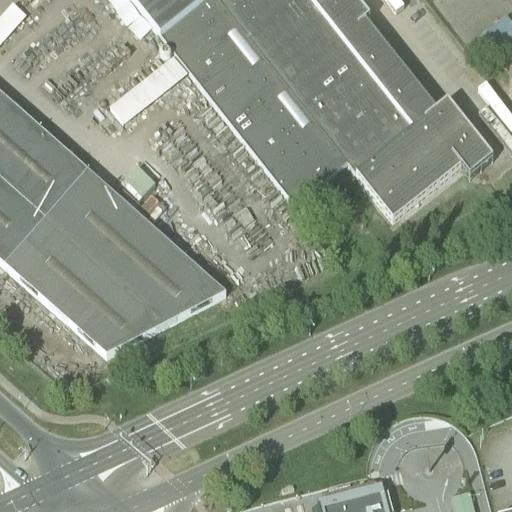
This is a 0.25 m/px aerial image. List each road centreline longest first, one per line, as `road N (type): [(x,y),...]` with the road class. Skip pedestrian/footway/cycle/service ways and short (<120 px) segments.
road 1 (primary): [(511,274),(75,473)]
road 2 (primary): [(180,488),(511,336)]
